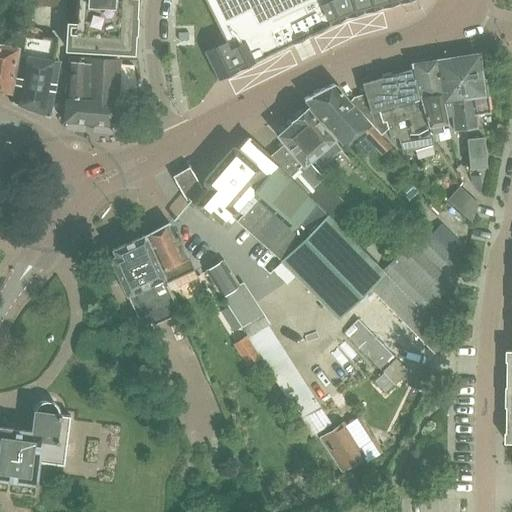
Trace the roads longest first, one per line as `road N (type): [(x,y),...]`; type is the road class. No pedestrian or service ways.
road 1 (tertiary): [(172,143),(331,64),(446,35)]
road 2 (residential): [(511,211),(488,376),(485,499)]
road 3 (secondary): [(0,317),(55,232),(63,180)]
road 4 (residential): [(172,143),(159,100),(153,0)]
